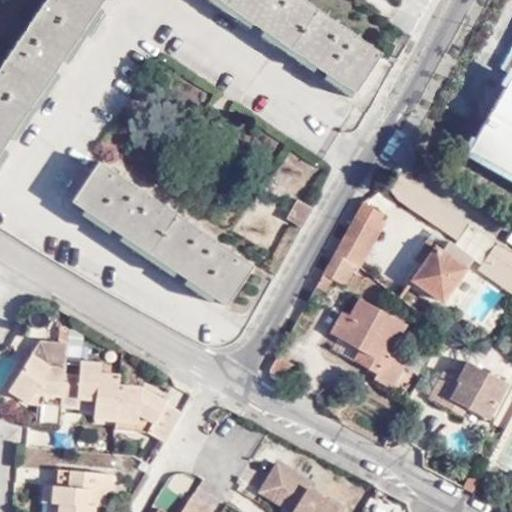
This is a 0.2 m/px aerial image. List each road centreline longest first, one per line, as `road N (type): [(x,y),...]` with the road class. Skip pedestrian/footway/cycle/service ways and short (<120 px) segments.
road 1 (residential): [(462,0),(239,377)]
road 2 (residential): [(239,377),(0,237)]
road 3 (residential): [(239,377),(470,511)]
